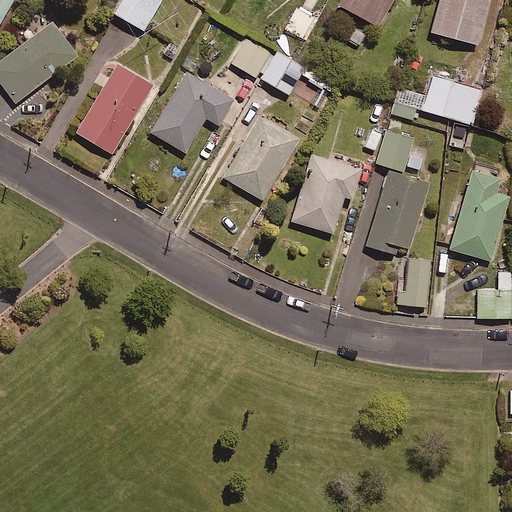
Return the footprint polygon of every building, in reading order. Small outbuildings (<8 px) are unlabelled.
[(154,0),(113,0),(108,8),(139,26),(154,0)] [(387,0),(335,0),(335,1),(375,22),(387,0)] [(434,0),(427,27),(474,40),(484,0),(434,0)] [(313,15),(293,6),(283,27),(304,36),(313,15)] [(74,52),(47,17),(0,52),(0,83),(12,99),(74,52)] [(266,49),(243,36),(229,60),(253,74),(266,49)] [(301,64),(274,48),(258,75),(285,91),(301,64)] [(149,81),(112,60),(72,128),(109,150),(149,81)] [(307,60),(300,71),(327,88),(334,76),(307,60)] [(230,95),(182,68),(147,129),(182,149),(202,114),(215,121),(230,95)] [(452,116),(469,121),(479,87),(430,72),(424,92),(396,83),(388,111),(412,118),(416,106),(420,107),(452,116)] [(295,134),(254,110),(218,172),(259,196),(295,134)] [(469,121),(452,116),(444,142),(461,147),(469,121)] [(382,131),(367,127),(362,145),(377,149),(374,161),(391,166),(368,246),(394,253),(397,242),(407,244),(426,175),(418,172),(423,155),(409,151),(415,132),(384,124),(382,131)] [(357,164),(307,150),(288,218),(329,229),(340,192),(348,194),(357,164)] [(496,174),(466,166),(444,245),(488,257),(506,192),(492,189),(496,174)] [(427,255),(403,253),(398,301),(422,303),(427,255)] [(508,315),(508,287),(475,287),(475,314),(508,315)]
